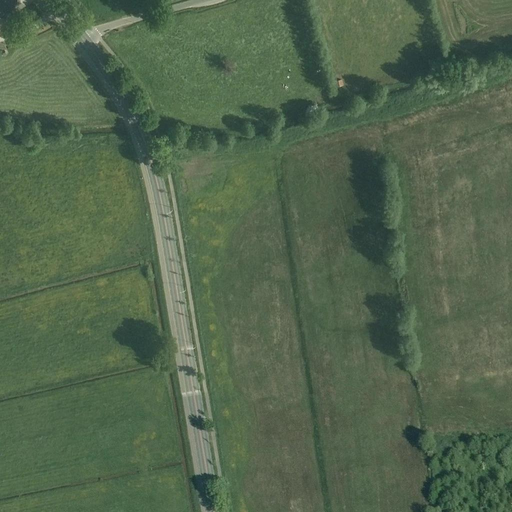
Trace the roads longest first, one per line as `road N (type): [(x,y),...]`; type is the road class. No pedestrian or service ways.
road 1 (secondary): [(211,511),(150,162),(114,79),(80,39)]
road 2 (unclassified): [(80,39),(208,0)]
